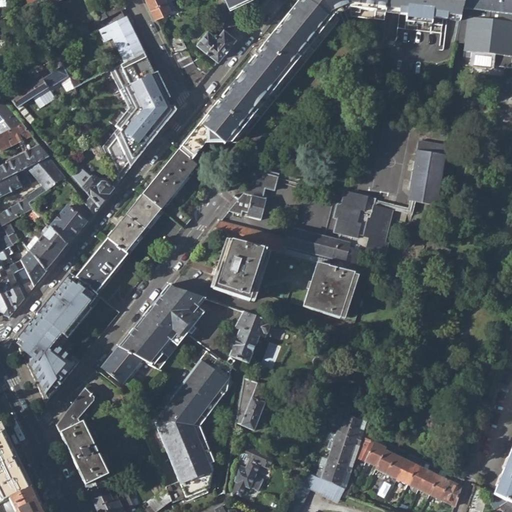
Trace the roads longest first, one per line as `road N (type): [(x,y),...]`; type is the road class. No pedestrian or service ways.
road 1 (residential): [(0,344),(189,112)]
road 2 (residential): [(29,425),(47,414),(213,209)]
road 3 (residential): [(189,112),(278,0)]
road 4 (residential): [(135,0),(189,112)]
